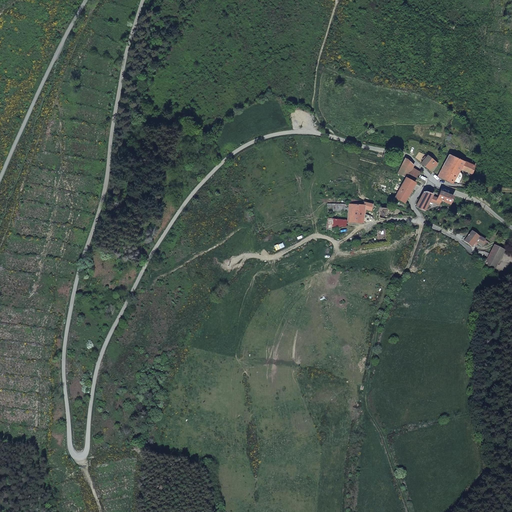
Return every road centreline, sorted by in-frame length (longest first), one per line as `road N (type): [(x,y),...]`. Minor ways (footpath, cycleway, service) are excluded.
road 1 (unclassified): [(142,0),(67,325),(63,369),(74,455),(86,451),(102,351),(151,254),(196,189),(233,152),(269,135),(334,136)]
road 2 (track): [(425,223),(378,325),(368,399),(411,511)]
road 3 (unclassified): [(86,0),(0,178)]
